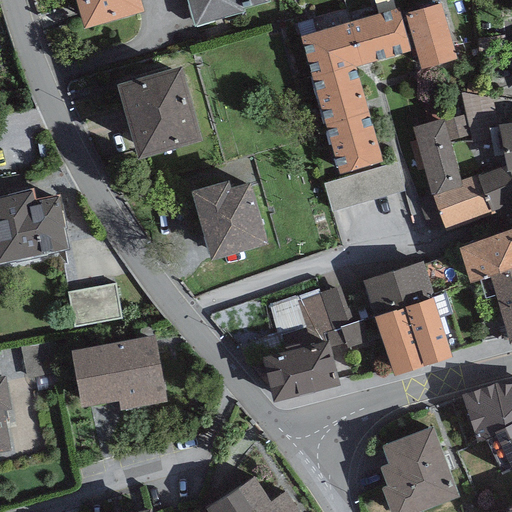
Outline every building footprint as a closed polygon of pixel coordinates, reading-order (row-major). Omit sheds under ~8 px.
[(141,0),(77,0),(83,24),(143,8),(141,0)] [(266,0),(187,0),(194,25),(268,5),(266,0)] [(442,1),(405,11),(419,65),(456,54),(442,1)] [(398,7),(301,33),(338,171),(382,159),(356,64),(410,49),(398,7)] [(180,61),(117,79),(138,154),(202,136),(180,61)] [(444,117),(412,124),(430,192),(431,194),(444,227),(445,231),(491,215),(474,174),(461,178),(444,117)] [(511,120),(501,122),(507,167),(511,166),(511,120)] [(396,162),(324,183),(332,210),(404,190),(396,162)] [(511,187),(502,166),(477,174),(492,208),(511,203),(511,187)] [(229,175),(191,186),(211,255),(267,239),(250,178),(231,184),(229,175)] [(34,187),(0,193),(0,257),(68,244),(58,192),(35,196),(34,187)] [(444,227),(431,194),(418,199),(431,232),(444,227)] [(511,224),(459,243),(471,278),(490,272),(511,264),(511,224)] [(423,259),(363,278),(375,313),(404,303),(433,294),(423,259)] [(511,264),(490,272),(510,341),(511,341),(511,264)] [(116,283),(69,290),(74,325),(122,318),(116,283)] [(404,303),(423,363),(452,353),(433,294),(404,303)] [(423,363),(404,303),(375,313),(394,372),(423,363)] [(153,333),(71,348),(81,404),(118,397),(120,407),(166,398),(153,333)] [(327,338),(262,355),(273,399),(339,382),(327,338)] [(0,449),(10,448),(2,404),(10,403),(5,368),(0,369),(0,449)] [(511,381),(494,380),(461,392),(476,440),(495,430),(511,466),(511,381)] [(432,423),(382,442),(389,460),(380,463),(387,481),(381,483),(392,511),(409,511),(459,493),(432,423)] [(255,474),(205,506),(209,511),(300,511),(287,490),(270,500),(255,474)]
